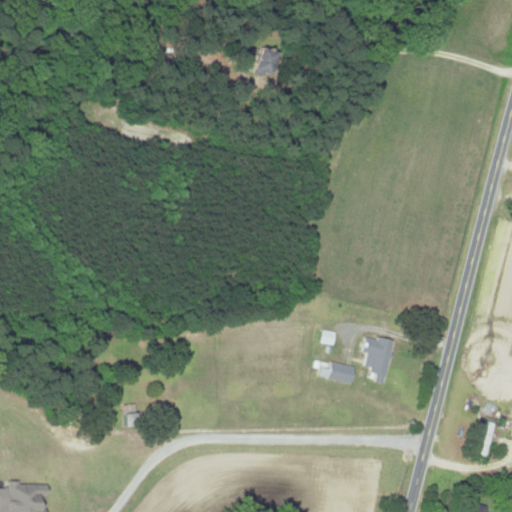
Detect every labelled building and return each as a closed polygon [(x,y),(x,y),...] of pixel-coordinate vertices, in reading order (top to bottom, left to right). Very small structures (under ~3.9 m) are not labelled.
[(272,51),(256,45),(247,67),(263,73),(272,51)] [(389,340),(362,335),(358,352),(363,352),(360,368),(372,370),(370,380),(381,383),(389,340)] [(325,367),(317,365),(315,376),(347,382),(350,366),(326,361),(325,367)] [(118,403),(119,426),(132,425),(132,403),(118,403)] [(0,511),(38,511),(39,511),(35,511),(35,503),(41,503),(41,482),(2,483),(3,488),(0,487),(0,511)] [(465,511),(458,511),(454,511),(453,511),(480,511),(482,505),(468,502),(465,511)]
